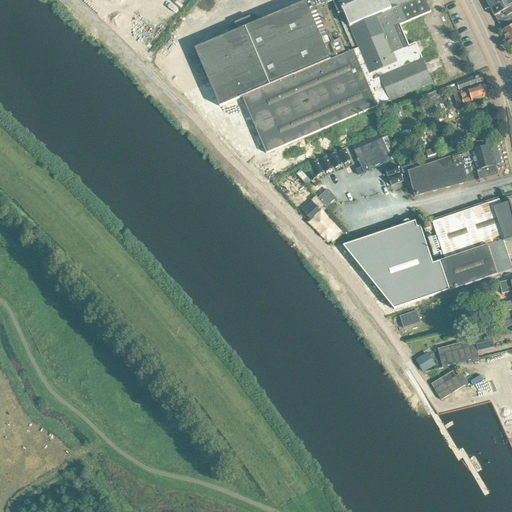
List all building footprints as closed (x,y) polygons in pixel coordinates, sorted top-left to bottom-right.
[(310,0),(309,1),(253,24),(250,16),(234,23),(238,31),(195,49),(220,106),(224,104),(242,97),(266,153),(424,86),(425,89),(433,86),(432,83),(416,43),(409,46),(400,25),(431,12),(431,11),(427,13),(421,0),(310,0)] [(486,0),(491,9),(504,1),(505,3),(511,0),(486,0)] [(491,9),(495,16),(504,11),(507,17),(511,14),(511,0),(505,3),(504,1),(491,9)] [(511,26),(511,27),(502,31),(507,41),(511,39),(511,26)] [(436,99),(429,101),(433,112),(444,108),(443,103),(441,103),(439,98),(444,96),(443,92),(451,90),(452,95),(454,94),(457,106),(478,99),(488,96),(484,85),(481,75),(469,79),(459,82),(457,83),(439,90),(439,91),(434,92),(436,99)] [(382,138),(354,151),(364,173),(392,161),(382,138)] [(447,158),(409,172),(415,196),(415,197),(480,179),(498,174),(496,165),(496,164),(501,163),(496,145),(491,146),(481,148),(470,151),(465,152),(460,154),(447,158)] [(439,153),(437,147),(426,151),(427,156),(439,153)] [(346,149),(339,152),(344,164),(351,161),(346,149)] [(337,153),(330,156),(335,168),(342,165),(337,153)] [(328,157),(321,160),(326,172),(333,169),(328,157)] [(318,161),(311,165),(317,176),(324,173),(318,161)] [(398,165),(385,170),(388,177),(400,173),(398,165)] [(301,170),(296,175),(306,185),(311,181),(301,170)] [(401,174),(389,179),(391,186),(404,182),(401,174)] [(331,203),(323,194),(318,198),(326,208),(331,203)] [(313,202),(302,210),(313,222),(323,213),(322,213),(327,208),(326,208),(318,198),(316,196),(312,201),(313,202)] [(416,221),(344,247),(394,310),(449,291),(450,292),(510,271),(511,270),(511,265),(504,241),(511,238),(511,205),(511,206),(511,203),(510,200),(509,200),(510,204),(502,207),(499,200),(490,203),(433,222),(418,227),(416,221)] [(333,244),(343,235),(340,232),(339,230),(328,239),(330,241),(333,244)] [(511,279),(499,283),(501,289),(502,294),(511,292),(511,294),(511,301),(506,303),(508,311),(509,311),(511,310),(511,279)] [(421,323),(417,311),(400,317),(404,329),(421,323)] [(511,323),(511,318),(497,321),(499,329),(511,325),(511,323)] [(491,335),(475,339),(478,352),(495,347),(491,335)] [(474,340),(438,349),(442,367),(479,358),(474,340)] [(428,353),(416,360),(424,373),(436,365),(428,353)] [(453,371),(431,384),(441,400),(444,399),(459,389),(468,384),(461,373),(456,376),(453,371)]
